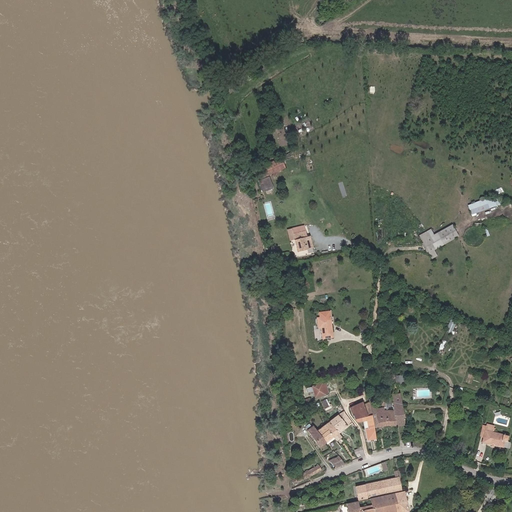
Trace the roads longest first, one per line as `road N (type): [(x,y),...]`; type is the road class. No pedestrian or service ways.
road 1 (unknown): [(378,459),(354,396),(376,382),(387,262),(319,236)]
road 2 (tertiary): [(511,481),(396,453),(289,492)]
